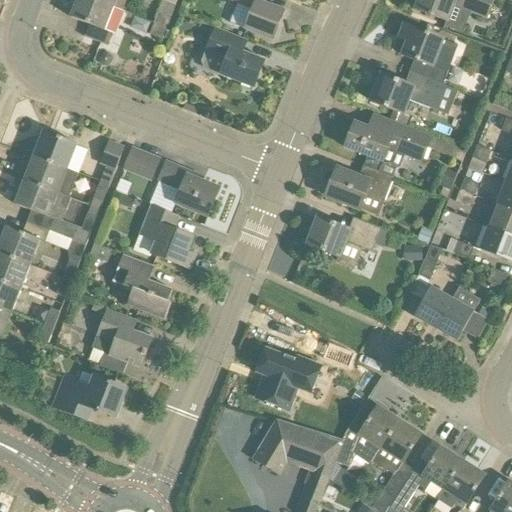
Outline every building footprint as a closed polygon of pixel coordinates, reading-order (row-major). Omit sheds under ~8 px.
[(125,13),(114,8),(92,0),(78,0),(71,18),(90,25),(85,37),(109,47),(114,35),(117,36),(125,13)] [(117,0),(92,0),(114,8),(117,0)] [(246,29),(274,40),(285,12),(262,3),(262,0),(230,0),(230,1),(253,10),(246,29)] [(487,20),(494,0),(419,0),(416,10),(447,23),(454,7),(487,20)] [(158,13),(154,24),(167,29),(171,18),(158,13)] [(167,29),(154,24),(149,36),(163,40),(167,29)] [(425,64),(420,76),(444,85),(453,61),(439,55),(445,41),(404,25),(399,38),(408,41),(402,56),(425,64)] [(239,51),(244,39),(217,29),(204,60),(207,69),(222,75),(220,79),(250,90),(257,74),(260,75),(264,65),(260,64),(262,60),(239,51)] [(112,57),(108,54),(103,54),(99,58),(100,63),(104,67),(109,66),(112,62),(112,57)] [(173,65),(175,63),(176,60),(175,57),(173,54),(170,54),(167,55),(165,57),(164,60),(165,63),(167,65),(170,66),(173,65)] [(459,91),(444,85),(420,76),(415,88),(385,76),(383,80),(379,79),(376,88),(380,90),(374,104),(405,115),(411,101),(450,116),(459,91)] [(395,111),(391,121),(406,127),(410,117),(405,115),(395,111)] [(511,135),(511,122),(506,120),(501,132),(511,135)] [(467,151),(432,137),(391,121),(386,135),(356,123),(346,148),(383,163),(388,149),(422,162),(427,149),(462,163),(467,151)] [(35,156),(68,169),(78,145),(45,132),(35,156)] [(101,163),(117,169),(125,149),(109,143),(101,163)] [(491,152),(477,147),(473,159),(487,164),(491,152)] [(152,180),(160,161),(132,149),(124,169),(152,180)] [(67,173),(68,169),(35,156),(25,181),(69,198),(77,177),(67,173)] [(487,164),(473,159),(468,169),(482,175),(487,164)] [(182,190),(176,204),(209,217),(220,190),(186,176),(188,172),(167,163),(160,181),(182,190)] [(380,217),(394,178),(364,166),(360,178),(338,170),(332,183),(335,184),(330,198),(380,217)] [(432,184),(443,188),(451,192),(452,189),(457,176),(438,169),(433,182),(432,184)] [(105,171),(101,182),(110,186),(115,175),(105,171)] [(478,185),(465,180),(460,191),(474,196),(478,185)] [(71,199),(69,198),(25,181),(16,205),(49,218),(53,209),(66,213),(71,199)] [(110,186),(101,182),(93,203),(102,207),(110,186)] [(511,184),(507,183),(498,206),(511,211),(511,184)] [(474,196),(460,191),(455,203),(469,208),(474,196)] [(135,201),(122,196),(119,205),(131,210),(135,201)] [(511,211),(498,206),(490,228),(511,237),(511,211)] [(174,231),(180,217),(152,207),(141,237),(157,243),(152,255),(191,270),(196,257),(188,254),(193,239),(174,231)] [(449,213),(444,227),(474,238),(479,223),(449,213)] [(89,214),(82,230),(54,219),(49,232),(72,241),(87,247),(91,234),(98,217),(89,214)] [(375,253),(384,230),(359,220),(354,232),(318,219),(308,246),(340,258),(339,262),(355,269),(363,249),(375,253)] [(0,246),(0,252),(31,265),(41,241),(7,228),(0,246)] [(428,246),(429,244),(434,233),(423,228),(418,240),(417,242),(428,246)] [(511,237),(490,228),(481,251),(511,263),(511,237)] [(451,240),(446,252),(454,255),(459,243),(451,240)] [(80,265),(87,247),(72,241),(68,252),(65,259),(71,261),(64,278),(73,282),(80,265)] [(473,249),(459,243),(454,255),(469,261),(473,249)] [(94,245),(90,257),(107,264),(112,252),(94,245)] [(436,266),(442,251),(431,246),(425,261),(436,266)] [(423,247),(405,247),(405,260),(405,262),(423,262),(423,260),(423,247)] [(0,280),(22,289),(31,265),(0,252),(0,280)] [(128,307),(165,321),(172,304),(169,303),(173,291),(149,282),(155,268),(124,256),(114,283),(134,291),(128,307)] [(419,276),(431,280),(436,266),(425,261),(424,261),(420,274),(419,276)] [(508,275),(494,270),(490,282),(504,287),(508,275)] [(73,282),(64,278),(57,295),(67,299),(73,282)] [(0,308),(12,314),(22,289),(0,280),(0,308)] [(415,318),(437,330),(453,300),(432,288),(415,318)] [(459,289),(453,300),(437,330),(458,342),(481,301),(459,289)] [(93,313),(107,318),(110,310),(96,305),(93,313)] [(12,314),(0,308),(0,336),(3,338),(12,314)] [(52,309),(45,325),(55,329),(61,313),(52,309)] [(479,314),(478,316),(488,322),(489,320),(493,315),(482,309),(479,314)] [(116,345),(112,355),(106,353),(101,366),(123,375),(128,362),(139,366),(143,356),(146,357),(152,340),(129,331),(133,319),(110,310),(99,338),(116,345)] [(55,329),(45,325),(39,342),(48,346),(55,329)] [(297,359),(268,348),(258,373),(266,376),(257,397),(292,410),(300,390),(314,395),(325,364),(298,355),(297,359)] [(65,376),(53,408),(88,422),(92,410),(115,418),(127,389),(96,377),(89,392),(72,386),(75,380),(65,376)] [(372,466),(373,463),(400,421),(379,407),(366,427),(356,420),(347,434),(343,443),(335,464),(349,469),(353,454),(372,466)] [(387,511),(390,508),(408,480),(397,473),(403,464),(404,464),(422,435),(400,421),(373,463),(394,476),(373,509),(377,511),(387,511)] [(317,511),(335,464),(343,443),(283,424),(279,423),(256,461),(279,476),(288,462),(312,470),(305,484),(310,486),(300,511),(317,511)] [(426,493),(439,501),(446,491),(464,462),(442,448),(430,467),(420,461),(408,480),(390,508),(396,511),(403,511),(419,487),(427,492),(426,493)] [(464,462),(446,491),(439,501),(453,510),(455,506),(464,511),(486,476),(464,462)] [(333,481),(350,492),(358,479),(341,469),(333,481)] [(490,511),(511,511),(511,483),(510,482),(490,511)]
